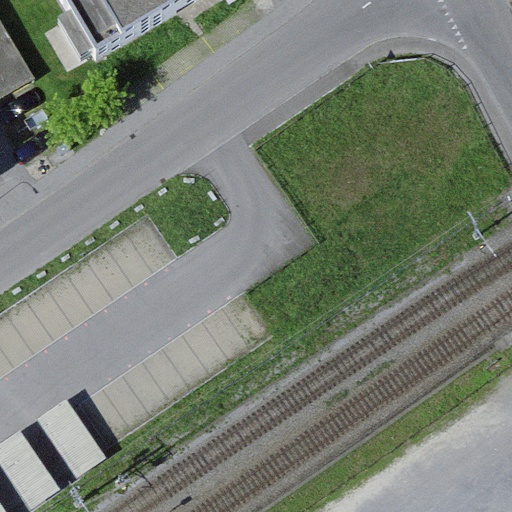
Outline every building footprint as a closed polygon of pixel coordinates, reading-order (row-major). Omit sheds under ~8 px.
[(39,0),(80,71),(203,0),(39,0)] [(0,99),(0,100),(39,74),(0,17),(0,99)] [(76,405),(47,419),(77,477),(105,463),(76,405)] [(22,432),(0,447),(0,453),(36,507),(62,490),(22,432)] [(0,464),(0,511),(30,511),(32,511),(0,464)]
